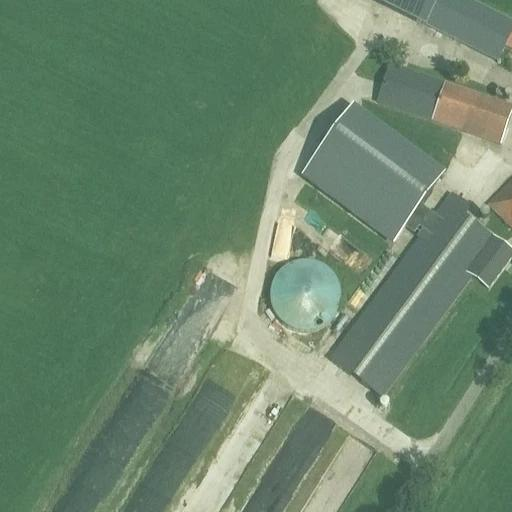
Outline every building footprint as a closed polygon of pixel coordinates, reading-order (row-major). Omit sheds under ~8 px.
[(370,0),(498,63),(511,36),(511,23),(463,0),(370,0)] [(377,104),(501,147),(511,114),(511,107),(390,65),(377,104)] [(451,196),(435,217),(422,207),(444,176),(352,108),(300,179),(392,247),(405,229),(413,235),(418,228),(424,232),(329,361),(382,402),(475,276),(492,289),(511,262),(511,254),(499,244),(465,217),(503,162),(485,151),(452,197),(451,196)] [(511,181),(487,207),(511,230),(511,181)] [(270,299),(270,302),(270,306),(271,309),(272,311),(273,314),(275,317),(277,320),(279,322),(281,324),(283,326),(286,328),(288,329),(291,331),(294,332),(297,333),(300,333),(303,333),(306,333),(310,333),(313,333),(316,332),(318,331),(321,329),(324,328),(326,326),(329,324),(331,322),(333,319),(335,317),(336,314),(337,311),(338,308),(339,305),(340,302),(340,299),(340,296),(340,293),(339,290),(338,287),(337,284),(336,281),(334,279),(332,276),(330,274),(328,272),(326,270),(323,268),(321,267),(318,265),(315,264),(312,264),(309,263),(306,263),(303,263),(300,263),(297,264),(294,265),(291,266),(288,267),(286,269),(283,270),(281,272),(279,274),(277,277),(275,279),(273,282),(272,285),(271,287),(270,290),(270,293),(270,296),(270,299)] [(319,488),(305,511),(345,511),(375,458),(361,450),(345,448),(318,497),(319,488)]
